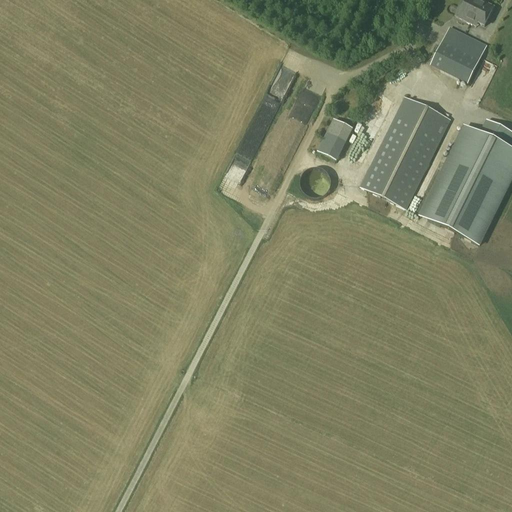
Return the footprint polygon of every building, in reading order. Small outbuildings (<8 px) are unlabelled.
[(470,25),(480,5),(468,0),(464,0),(456,18),(470,25)] [(481,3),(480,5),(470,25),(472,27),(474,23),(484,28),(494,9),(481,3)] [(487,48),(450,29),(430,68),(467,86),(487,48)] [(418,188),(444,136),(450,122),(404,99),(360,189),(406,212),(418,188)] [(334,121),(327,135),(317,154),(336,163),(346,144),(353,131),(334,121)] [(479,137),(465,129),(420,219),(478,248),(511,179),(511,152),(508,151),(511,142),(511,134),(486,122),(479,137)] [(300,187),(301,192),(303,196),(306,199),(310,201),(314,202),(319,201),(323,200),(327,197),(329,193),(331,189),(331,184),(329,180),(327,176),(323,173),(319,171),(314,171),(309,172),(305,174),(302,178),(300,182),(300,187)]
